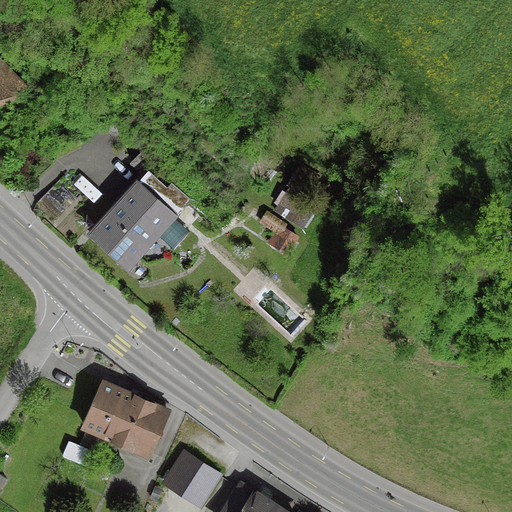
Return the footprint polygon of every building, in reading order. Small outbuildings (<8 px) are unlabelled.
[(37,57),(64,98),(74,91),(52,59),(57,56),(51,47),(45,50),(46,51),(37,57)] [(0,107),(12,96),(0,82),(0,107)] [(131,164),(143,177),(90,234),(124,266),(154,233),(152,230),(165,216),(168,219),(180,206),(145,174),(153,166),(140,154),(131,164)] [(164,410),(141,400),(99,382),(81,423),(146,451),(164,410)] [(217,472),(200,460),(177,492),(195,504),(217,472)] [(219,511),(286,511),(254,490),(253,492),(239,483),(219,511)]
